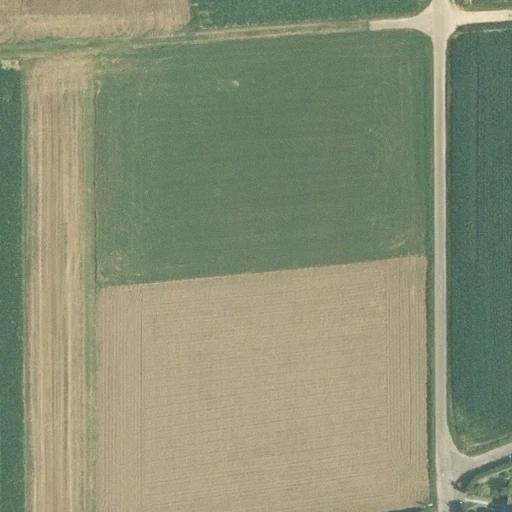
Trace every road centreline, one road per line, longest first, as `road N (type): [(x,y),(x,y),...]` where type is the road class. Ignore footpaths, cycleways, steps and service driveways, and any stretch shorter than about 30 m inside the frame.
road 1 (track): [(511,22),(0,60)]
road 2 (track): [(438,0),(443,485)]
